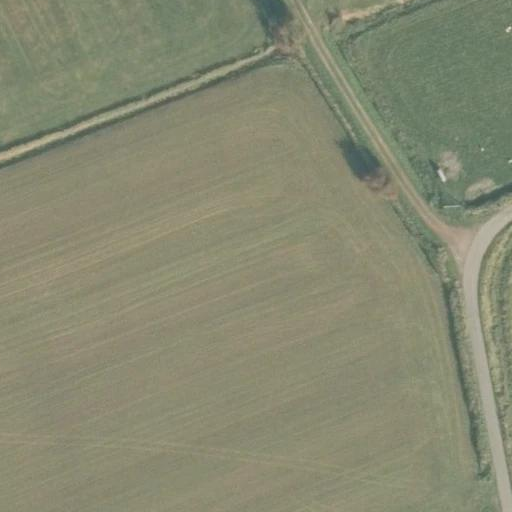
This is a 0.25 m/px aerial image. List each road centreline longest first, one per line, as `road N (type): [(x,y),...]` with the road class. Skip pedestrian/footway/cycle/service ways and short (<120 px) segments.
road 1 (tertiary): [(509,511),(468,291),(469,249),(511,213)]
road 2 (track): [(469,249),(425,216),(289,0)]
